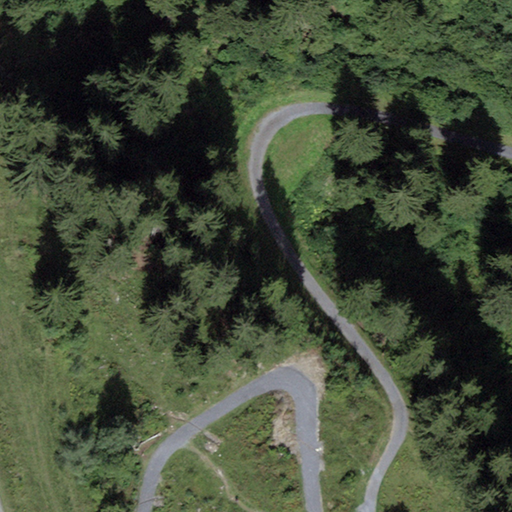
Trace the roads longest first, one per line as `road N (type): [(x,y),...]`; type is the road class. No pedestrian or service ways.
road 1 (track): [(366,511),(399,418),(393,394),(259,196),(248,164),(258,137),(279,118),(330,111),(511,157)]
road 2 (track): [(312,511),(302,407),(291,388),(271,382),(179,438),(155,463),(145,511)]
